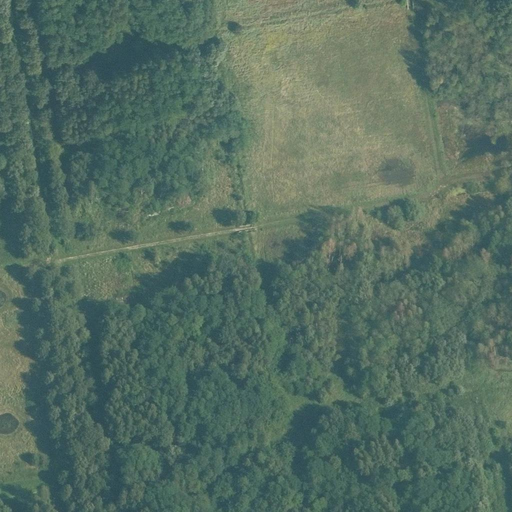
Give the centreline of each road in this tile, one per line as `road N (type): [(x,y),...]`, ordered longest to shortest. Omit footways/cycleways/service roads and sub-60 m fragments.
road 1 (track): [(66,259),(23,0)]
road 2 (track): [(43,262),(88,511)]
